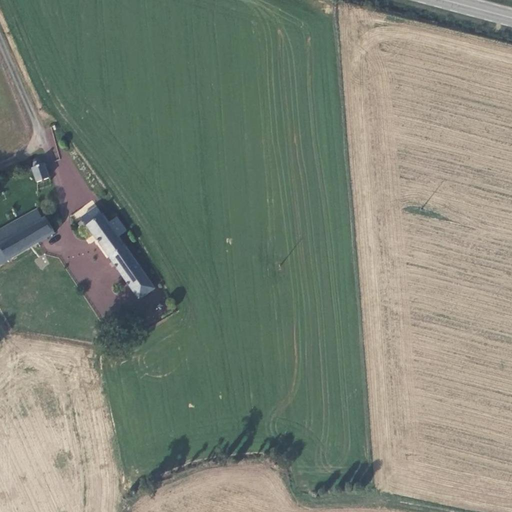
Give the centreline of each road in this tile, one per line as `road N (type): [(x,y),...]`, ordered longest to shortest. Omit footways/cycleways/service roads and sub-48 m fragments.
road 1 (track): [(417,421),(399,488),(494,511)]
road 2 (track): [(62,178),(0,38)]
